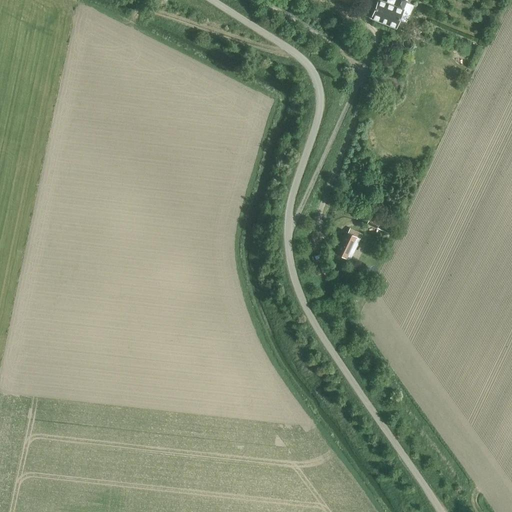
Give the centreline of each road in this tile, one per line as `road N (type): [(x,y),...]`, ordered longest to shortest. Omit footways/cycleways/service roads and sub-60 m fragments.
road 1 (unclassified): [(439,511),(300,299),(287,229)]
road 2 (unclassified): [(287,229),(360,77),(335,46),(258,0)]
road 3 (unclassified): [(287,229),(318,110),(317,83),(307,63),(212,0)]
road 4 (track): [(134,0),(253,58),(288,48)]
